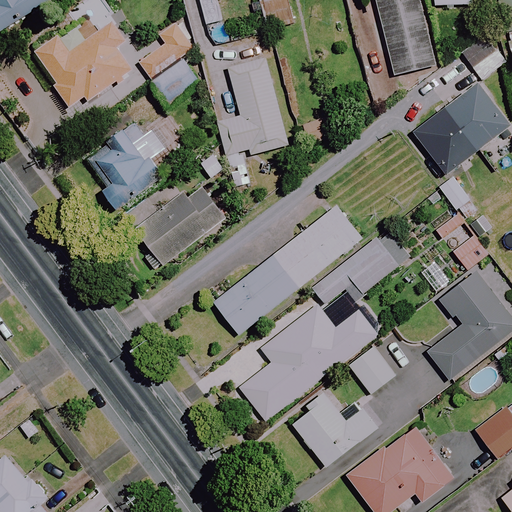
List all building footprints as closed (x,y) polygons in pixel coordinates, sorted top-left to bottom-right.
[(0,0),(0,29),(2,32),(53,0),(0,0)] [(223,23),(217,0),(199,0),(206,27),(223,23)] [(436,68),(419,0),(375,0),(394,78),(436,68)] [(511,0),(498,0),(507,34),(511,32),(511,0)] [(198,52),(179,23),(160,36),(167,47),(143,63),(155,80),(198,52)] [(61,38),(36,54),(56,86),(53,88),(67,111),(85,99),(88,103),(135,73),(119,49),(128,43),(115,24),(70,53),(61,38)] [(507,65),(498,51),(472,69),(481,83),(507,65)] [(217,124),(226,155),(235,191),(252,187),(242,151),(249,149),(251,156),(288,147),(268,69),(231,78),(241,117),(217,124)] [(490,169),(511,152),(511,131),(478,86),(412,136),(445,179),(478,154),(490,169)] [(343,136),(336,117),(303,127),(309,147),(343,136)] [(144,138),(136,125),(108,142),(114,151),(91,164),(118,209),(132,200),(163,181),(150,160),(171,148),(160,129),(144,138)] [(224,172),(214,158),(200,167),(211,181),(224,172)] [(470,202),(453,179),(440,189),(457,212),(470,202)] [(135,235),(164,266),(221,214),(192,183),(135,235)] [(337,207),(215,308),(240,338),(362,237),(337,207)] [(465,224),(458,215),(436,231),(443,241),(465,224)] [(313,291),(325,307),(342,292),(353,305),(401,266),(378,238),(313,291)] [(488,256),(475,239),(455,254),(468,272),(488,256)] [(433,264),(421,274),(437,294),(449,284),(433,264)] [(511,321),(475,275),(440,302),(460,327),(426,353),(450,383),(511,333),(511,321)] [(333,329),(316,307),(259,351),(270,366),(238,391),(264,424),(377,338),(356,311),(333,329)] [(373,348),(348,368),(370,397),(396,377),(373,348)] [(307,408),(312,414),(296,426),(326,469),(383,429),(362,398),(345,410),(331,391),(307,408)] [(511,408),(478,432),(498,461),(511,451),(511,408)] [(349,477),(374,511),(389,511),(413,495),(422,507),(457,481),(417,427),(349,477)] [(0,511),(57,511),(59,511),(31,478),(27,482),(6,458),(0,462),(0,511)] [(511,511),(511,482),(511,484),(511,485),(511,492),(502,500),(511,511)]
